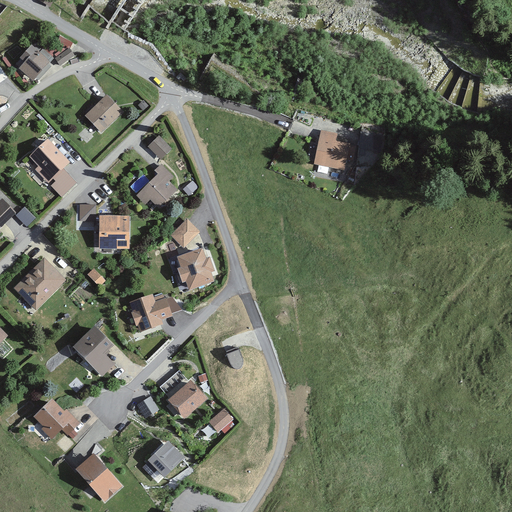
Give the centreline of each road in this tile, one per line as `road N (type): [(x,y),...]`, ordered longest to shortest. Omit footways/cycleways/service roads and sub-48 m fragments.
road 1 (residential): [(248,511),(274,466),(285,416),(241,278)]
road 2 (residential): [(172,93),(0,268)]
road 3 (residential): [(241,278),(172,93)]
road 4 (residential): [(241,278),(101,416)]
road 5 (residential): [(108,53),(31,92),(0,123)]
